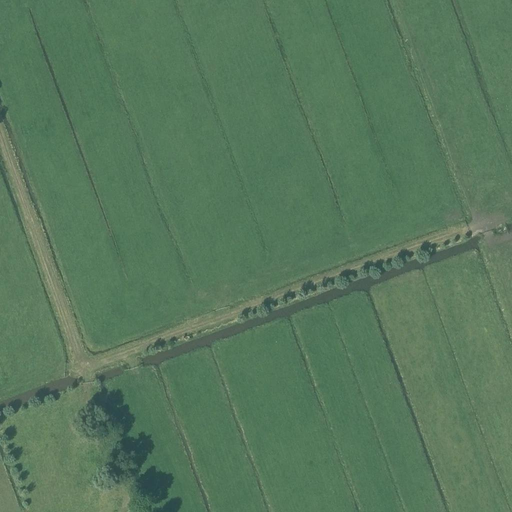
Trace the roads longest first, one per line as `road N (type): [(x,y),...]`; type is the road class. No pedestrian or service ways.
road 1 (track): [(0,135),(84,369),(485,228),(511,208)]
road 2 (track): [(511,305),(411,0)]
